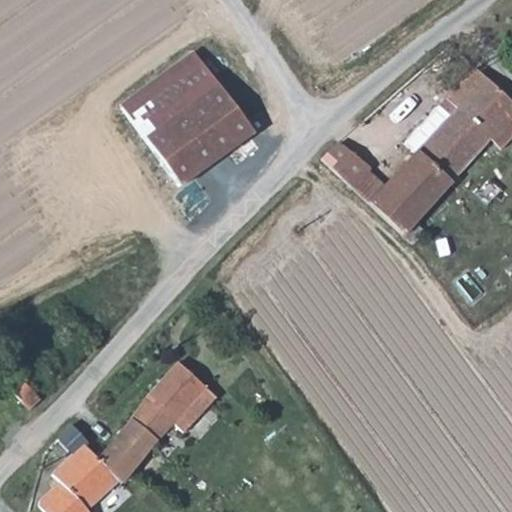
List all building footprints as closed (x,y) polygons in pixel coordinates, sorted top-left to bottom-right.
[(497,19),(491,12),(485,17),(490,24),(497,19)] [(132,120),(186,84),(205,71),(189,48),(118,99),(132,120)] [(367,203),(410,245),(423,232),(413,222),(489,141),(499,150),(511,135),(511,102),(500,92),(474,67),(403,142),(415,153),(384,186),(367,203)] [(205,71),(186,84),(193,94),(212,81),(205,71)] [(248,130),(212,81),(193,94),(228,144),(248,130)] [(193,94),(186,84),(132,120),(140,131),(193,94)] [(176,182),(228,144),(193,94),(140,131),(176,182)] [(368,172),(337,145),(321,160),(351,188),(368,172)] [(351,188),(367,203),(384,186),(368,172),(351,188)] [(99,444),(130,469),(147,450),(157,440),(203,389),(173,360),(99,444)] [(0,368),(0,383),(31,416),(42,403),(5,364),(0,368)] [(84,442),(68,427),(54,444),(70,458),(51,479),(59,486),(37,509),(36,511),(86,511),(115,479),(89,456),(80,447),(84,442)] [(157,440),(147,450),(159,460),(168,450),(157,440)] [(89,456),(115,479),(118,482),(130,469),(99,444),(89,456)]
